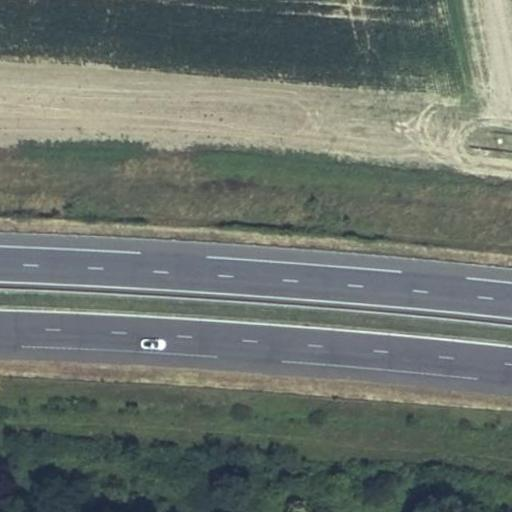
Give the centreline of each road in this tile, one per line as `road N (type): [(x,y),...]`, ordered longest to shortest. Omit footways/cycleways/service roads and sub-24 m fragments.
road 1 (motorway): [(0,327),(511,365)]
road 2 (motorway): [(511,300),(0,264)]
